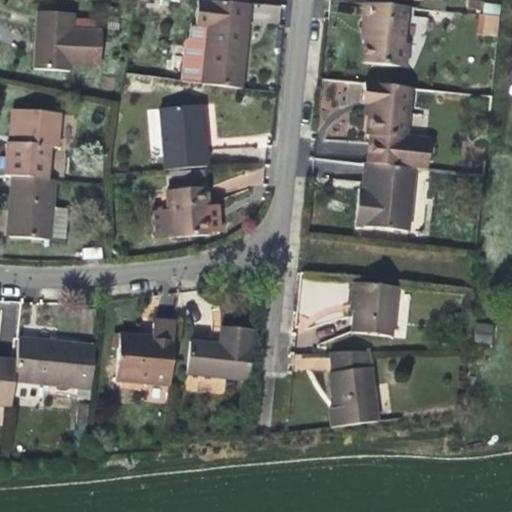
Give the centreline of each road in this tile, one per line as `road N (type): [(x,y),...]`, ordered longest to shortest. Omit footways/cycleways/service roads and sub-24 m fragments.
road 1 (residential): [(0,274),(160,266),(282,231)]
road 2 (residential): [(282,231),(304,0)]
